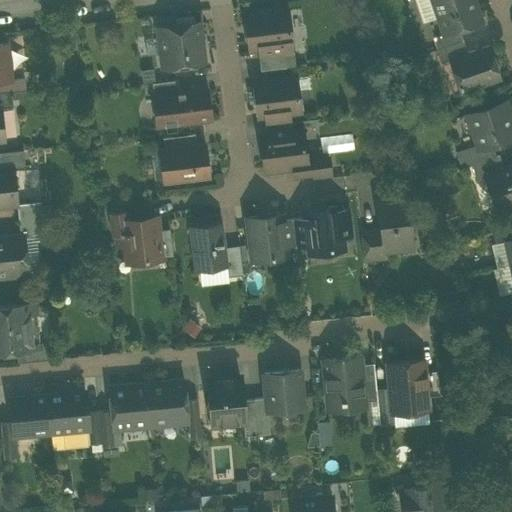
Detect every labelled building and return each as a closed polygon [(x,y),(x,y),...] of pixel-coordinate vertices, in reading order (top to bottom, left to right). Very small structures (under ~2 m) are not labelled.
[(417,0),(425,21),(439,16),(438,14),(440,13),(435,0),(417,0)] [(474,0),(435,0),(440,13),(438,14),(439,16),(445,33),(460,28),(481,21),(474,0)] [(249,25),(251,46),(258,45),(284,42),(291,41),(292,41),(289,23),(287,21),(285,9),(270,11),(268,9),(257,11),(255,13),(245,14),(247,23),(249,25)] [(161,53),(163,67),(205,62),(199,20),(158,25),(159,36),(161,53)] [(433,37),(437,49),(464,40),(460,28),(445,33),(433,37)] [(161,53),(159,36),(145,38),(147,54),(161,53)] [(437,49),(441,61),(449,59),(468,52),(464,40),(437,49)] [(291,41),(284,42),(286,65),(294,64),(291,41)] [(263,68),(286,65),(284,42),(258,45),(260,68),(263,68)] [(0,43),(0,80),(11,79),(7,43),(0,43)] [(449,59),(460,91),(501,77),(490,45),(468,52),(449,59)] [(152,82),(156,82),(154,67),(141,69),(143,83),(152,82)] [(257,93),(260,113),(264,113),(290,109),(300,108),(298,89),(296,87),(294,76),(277,78),(275,76),(265,78),(263,80),(254,81),(255,91),(257,93)] [(23,78),(11,79),(0,80),(0,92),(12,91),(24,89),(23,78)] [(152,82),(154,94),(179,91),(178,79),(156,82),(152,82)] [(153,94),(157,125),(212,118),(208,87),(179,91),(154,94),(153,94)] [(0,106),(1,107),(13,106),(12,91),(0,92),(0,106)] [(477,144),(478,148),(492,143),(511,136),(511,110),(511,109),(510,110),(506,100),(466,114),(477,144)] [(264,113),(265,124),(291,121),(290,109),(264,113)] [(293,132),(291,121),(265,124),(267,135),(293,132)] [(274,167),(277,169),(286,167),(288,165),(293,164),(295,164),(305,163),(303,152),(305,149),(303,131),(293,132),(267,135),(263,136),(265,157),(264,159),(265,168),(274,167)] [(323,150),(354,148),(353,132),(322,134),(323,150)] [(163,137),(165,148),(196,145),(195,133),(163,137)] [(163,177),(163,181),(210,175),(205,143),(196,145),(165,148),(159,149),(160,152),(163,177)] [(462,166),(472,163),(496,154),(492,143),(478,148),(477,144),(456,151),(462,166)] [(5,150),(7,166),(14,166),(30,164),(29,148),(5,150)] [(163,177),(160,152),(151,153),(154,178),(163,177)] [(499,153),(496,154),(472,163),(478,182),(487,179),(485,172),(504,166),(499,153)] [(293,164),(295,176),(330,172),(329,160),(305,163),(295,164),(293,164)] [(487,179),(498,211),(511,206),(511,163),(504,166),(485,172),(487,179)] [(0,167),(0,205),(17,204),(18,204),(18,203),(14,166),(7,166),(0,167)] [(381,228),(383,246),(384,246),(413,242),(407,200),(402,195),(382,198),(377,203),(381,228)] [(17,204),(19,220),(43,217),(41,200),(18,203),(18,204),(17,204)] [(309,242),(310,252),(331,249),(332,247),(342,245),(341,236),(340,229),(342,226),(341,215),(338,214),(338,208),(337,205),(327,207),(326,209),(305,212),(306,216),(309,242)] [(340,229),(341,236),(352,234),(348,206),(338,208),(338,214),(341,215),(342,226),(340,229)] [(141,258),(143,259),(161,257),(160,255),(157,229),(159,229),(159,223),(156,222),(156,217),(136,219),(134,218),(126,219),(126,218),(125,210),(111,212),(114,230),(114,234),(122,233),(123,235),(124,244),(127,246),(128,259),(141,258)] [(264,255),(267,257),(286,255),(284,245),(281,219),(280,214),(259,217),(257,215),(248,216),(249,226),(247,228),(249,239),(251,241),(253,257),(264,255)] [(306,216),(292,218),(295,244),(309,242),(306,216)] [(44,231),(43,217),(19,220),(20,234),(24,233),(37,232),(44,231)] [(284,245),(295,244),(292,218),(281,219),(284,245)] [(189,224),(195,269),(199,269),(227,265),(228,265),(225,246),(222,220),(189,224)] [(511,224),(494,231),(496,242),(506,240),(505,239),(511,237),(511,224)] [(157,229),(160,255),(172,253),(169,228),(159,229),(157,229)] [(361,231),(365,258),(385,256),(384,246),(383,246),(381,228),(361,231)] [(24,233),(28,267),(41,266),(37,232),(24,233)] [(0,236),(0,275),(2,275),(2,273),(28,270),(28,267),(24,233),(20,234),(0,236)] [(496,267),(511,264),(506,240),(496,242),(491,243),(496,267)] [(227,265),(229,275),(243,273),(239,244),(225,246),(228,265),(227,265)] [(511,289),(511,268),(511,264),(496,267),(493,268),(498,293),(510,290),(511,289)] [(227,265),(199,269),(201,284),(229,280),(229,275),(227,265)] [(107,296),(92,286),(82,300),(97,311),(107,296)] [(0,350),(16,349),(38,346),(38,345),(38,343),(37,335),(33,333),(32,323),(35,319),(34,306),(28,301),(0,304),(0,350)] [(202,326),(189,316),(182,326),(195,336),(202,326)] [(16,349),(18,361),(54,358),(52,344),(38,345),(38,346),(16,349)] [(343,401),(349,406),(365,405),(365,399),(361,363),(361,355),(323,358),(327,402),(343,401)] [(390,386),(392,410),(393,410),(428,407),(427,395),(424,371),(423,359),(387,362),(390,386)] [(365,399),(376,398),(376,388),(374,362),(373,362),(361,363),(365,399)] [(267,405),(268,410),(303,407),(300,369),(264,372),(267,396),(267,405)] [(424,371),(427,395),(440,393),(437,370),(424,371)] [(212,415),(213,424),(244,420),(245,420),(243,399),(240,375),(208,378),(212,415)] [(185,380),(147,383),(151,422),(188,418),(186,399),(185,380)] [(118,425),(151,422),(147,383),(109,387),(111,408),(113,426),(118,425)] [(390,386),(376,388),(376,398),(379,423),(394,422),(393,410),(392,410),(390,386)] [(85,389),(47,392),(51,431),(89,427),(87,410),(85,389)] [(14,434),(51,431),(47,392),(11,396),(13,420),(14,434)] [(254,397),(254,398),(258,432),(258,433),(270,432),(270,430),(268,410),(267,405),(267,396),(260,396),(254,397)] [(188,418),(190,436),(201,434),(198,398),(186,399),(188,418)] [(245,434),(258,432),(254,398),(243,399),(245,420),(244,420),(245,434)] [(367,424),(379,423),(376,398),(365,399),(365,405),(367,424)] [(393,410),(394,422),(395,426),(429,423),(428,407),(393,410)] [(102,441),(103,445),(120,444),(118,425),(113,426),(111,408),(99,409),(102,441)] [(89,427),(90,442),(102,441),(99,409),(87,410),(89,427)] [(0,421),(4,457),(16,456),(14,434),(13,420),(0,421)] [(329,420),(317,421),(319,444),(331,443),(329,420)] [(89,427),(51,431),(53,447),(90,444),(90,442),(89,427)] [(442,511),(440,484),(407,487),(408,497),(401,497),(402,511),(442,511)] [(293,498),(294,511),(333,511),(332,494),(293,498)]
